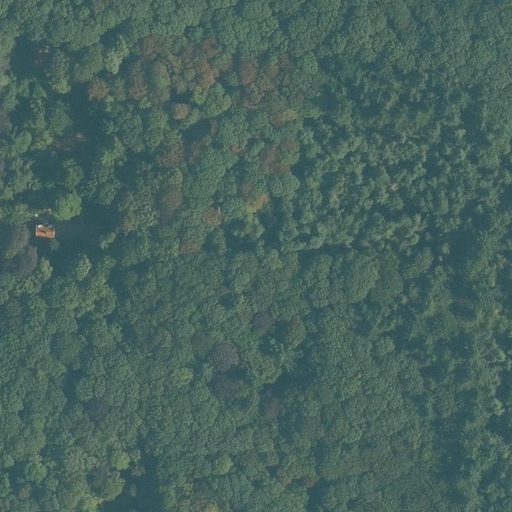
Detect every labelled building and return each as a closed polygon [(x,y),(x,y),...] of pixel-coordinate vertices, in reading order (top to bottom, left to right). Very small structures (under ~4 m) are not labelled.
[(45,21),(37,20),(36,32),(44,33),(45,21)] [(28,55),(29,48),(20,46),(19,54),(28,55)] [(31,46),(30,54),(29,64),(42,65),(43,47),(31,46)] [(77,211),(76,223),(84,224),(85,212),(77,211)] [(54,236),(54,224),(36,224),(36,236),(54,236)]
